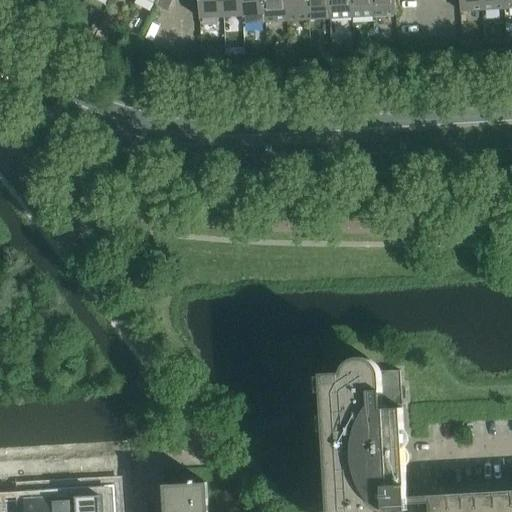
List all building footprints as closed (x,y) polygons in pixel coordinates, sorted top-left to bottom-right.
[(160,0),(157,5),(169,11),(174,0),(160,0)] [(222,18),(221,0),(198,0),(200,19),(222,18)] [(221,0),(222,18),(243,17),(244,17),(243,0),(221,0)] [(243,0),(244,17),(243,17),(243,25),(266,23),(264,0),(243,0)] [(264,0),(266,23),(288,22),(286,0),(264,0)] [(286,0),(288,22),(309,21),(307,0),(286,0)] [(307,0),(309,21),(331,20),(329,0),(307,0)] [(329,0),(331,20),(352,18),(351,0),(329,0)] [(351,0),(352,18),(374,17),(372,0),(351,0)] [(372,0),(374,17),(396,16),(395,0),(372,0)] [(459,0),(461,12),(483,11),(482,0),(459,0)] [(482,0),(483,11),(505,10),(504,0),(482,0)] [(100,30),(95,39),(111,47),(115,38),(100,30)] [(381,372),(380,371),(379,369),(379,368),(378,367),(377,365),(375,363),(372,361),(369,360),(368,359),(366,359),(362,358),(360,358),(357,359),(355,359),(353,360),(350,362),(348,363),(347,364),(346,366),(344,368),(343,370),(342,373),(342,374),(328,375),(322,376),(329,511),(511,511),(511,498),(430,504),(407,505),(407,499),(408,499),(401,371),(395,372),(394,371),(381,372)] [(164,487),(165,511),(208,511),(206,484),(195,485),(195,482),(190,482),(190,485),(164,487)] [(116,511),(115,486),(77,488),(78,511),(116,511)] [(78,511),(77,488),(49,490),(50,511),(78,511)] [(26,500),(13,501),(13,511),(50,511),(49,490),(25,491),(26,500)] [(0,511),(13,511),(13,501),(0,501),(0,511)]
